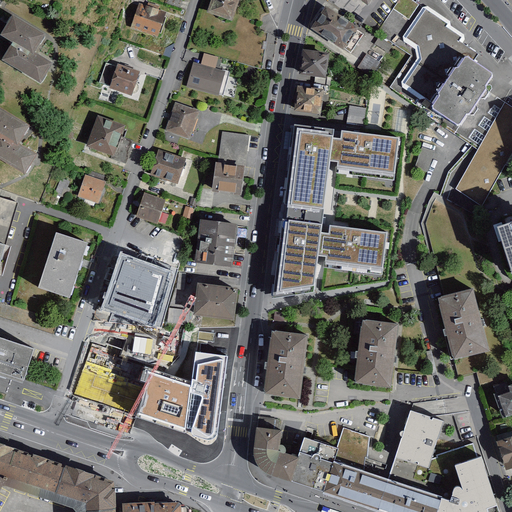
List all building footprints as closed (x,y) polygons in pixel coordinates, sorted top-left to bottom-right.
[(240,1),(236,0),(208,0),(202,17),(229,28),(240,1)] [(351,0),(369,12),(376,0),(351,0)] [(400,0),(396,8),(411,17),(419,5),(411,0),(400,0)] [(365,31),(324,5),(311,26),(352,52),(365,31)] [(163,16),(135,7),(126,32),(154,41),(163,16)] [(420,45),(421,55),(404,82),(440,105),(470,61),(475,53),(463,46),(466,39),(449,29),(452,25),(427,10),(407,37),(420,45)] [(44,42),(9,21),(0,35),(0,42),(10,49),(0,66),(0,69),(38,92),(53,67),(35,57),(44,42)] [(330,51),(303,47),(300,71),(328,74),(330,51)] [(366,53),(358,66),(375,75),(383,62),(366,53)] [(470,61),(440,105),(435,113),(460,130),(467,120),(472,118),(486,94),(484,90),(493,78),(470,61)] [(226,70),(193,62),(186,86),(219,95),(226,70)] [(136,76),(112,68),(104,93),(128,101),(136,76)] [(324,88),(298,85),(296,106),(322,109),(324,88)] [(200,109),(175,101),(166,129),(191,137),(200,109)] [(511,110),(504,105),(454,194),(480,211),(511,153),(511,110)] [(349,109),(346,127),(363,131),(367,112),(349,109)] [(30,128),(0,111),(0,166),(23,181),(37,158),(18,147),(30,128)] [(124,131),(94,122),(82,158),(112,168),(124,131)] [(248,134),(221,130),(211,193),(238,197),(241,175),(248,134)] [(335,136),(293,130),(276,302),(316,295),(319,259),(322,237),(331,164),(335,141),(335,136)] [(342,141),(335,141),(331,164),(339,165),(338,172),(396,180),(401,145),(343,137),(342,141)] [(417,168),(429,171),(434,150),(422,147),(417,168)] [(186,157),(157,148),(150,175),(178,183),(186,157)] [(106,187),(85,179),(76,204),(98,211),(106,187)] [(169,197),(146,190),(138,216),(161,223),(169,197)] [(0,202),(0,266),(17,207),(0,202)] [(238,221),(201,217),(196,261),(233,265),(238,221)] [(511,221),(495,227),(509,274),(511,272),(511,221)] [(322,237),(319,259),(324,259),(323,267),(380,276),(386,238),(330,230),(329,238),(322,237)] [(55,238),(36,294),(71,305),(89,249),(55,238)] [(179,269),(123,249),(100,307),(113,313),(111,321),(162,328),(179,269)] [(238,289),(197,284),(193,316),(234,321),(238,289)] [(473,293),(436,302),(451,363),(488,354),(473,293)] [(360,324),(353,388),(390,392),(397,328),(360,324)] [(107,332),(90,338),(75,394),(136,416),(150,368),(151,365),(121,356),(127,339),(107,332)] [(0,336),(0,372),(23,380),(33,347),(0,336)] [(274,338),(266,401),(303,405),(310,343),(274,338)] [(217,435),(228,355),(195,351),(191,382),(185,433),(208,440),(212,439),(217,435)] [(191,382),(150,368),(136,416),(185,433),(191,382)] [(511,419),(511,389),(511,387),(487,396),(497,425),(511,419)] [(410,410),(395,457),(429,468),(432,458),(444,421),(410,410)] [(257,424),(255,445),(280,447),(281,426),(257,424)] [(347,428),(338,447),(333,463),(381,478),(441,497),(451,500),(454,489),(463,487),(456,464),(478,458),(474,442),(432,458),(429,468),(395,457),(390,467),(389,467),(368,459),(370,437),(347,428)] [(299,453),(291,480),(325,491),(333,463),(338,447),(305,437),(299,453)] [(511,440),(492,447),(501,476),(511,472),(511,440)] [(272,474),(280,448),(280,447),(255,445),(255,454),(258,462),(260,466),(264,469),(268,472),(272,474)] [(299,453),(280,448),(272,474),(291,480),(299,453)] [(0,494),(52,511),(111,511),(110,486),(0,449),(0,494)] [(478,458),(456,464),(463,487),(454,489),(451,500),(441,497),(436,511),(497,511),(499,509),(482,457),(478,458)] [(388,511),(436,511),(441,497),(381,478),(333,463),(325,491),(371,506),(388,511)]
